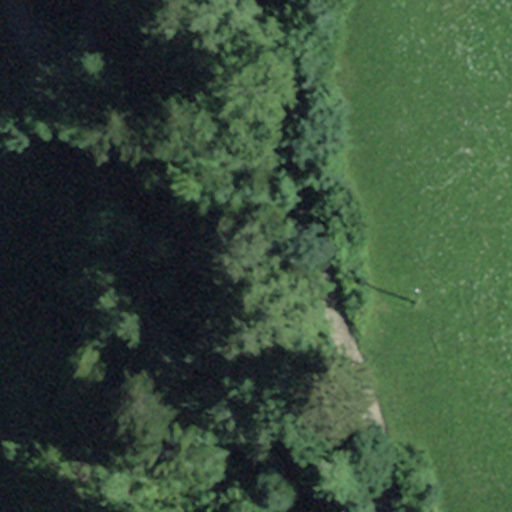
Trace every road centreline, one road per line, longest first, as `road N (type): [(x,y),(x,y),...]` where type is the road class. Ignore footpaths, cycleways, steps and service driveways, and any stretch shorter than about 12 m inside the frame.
road 1 (track): [(389,418),(254,50),(252,0)]
road 2 (track): [(97,0),(88,37),(57,60),(19,21),(14,0)]
